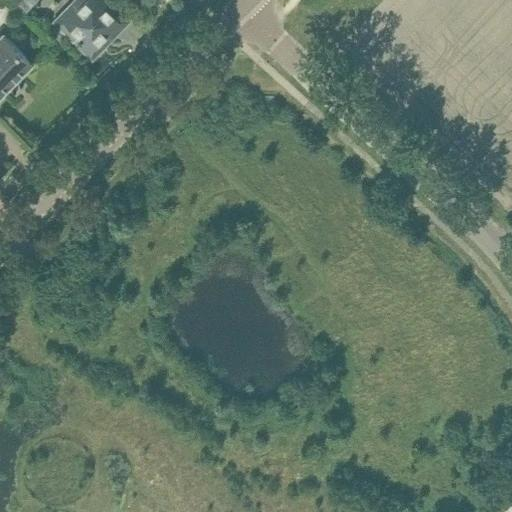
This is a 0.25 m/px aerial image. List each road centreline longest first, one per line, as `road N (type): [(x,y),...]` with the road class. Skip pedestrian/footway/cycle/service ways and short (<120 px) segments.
road 1 (residential): [(511,262),(239,8)]
road 2 (unclassified): [(0,250),(203,43)]
